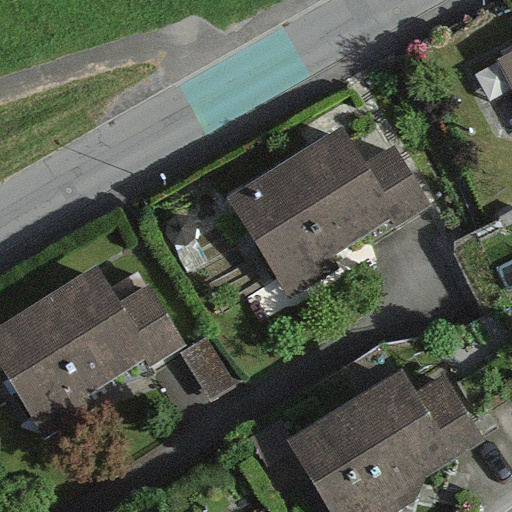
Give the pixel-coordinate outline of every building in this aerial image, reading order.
[(511,91),(511,53),(495,63),(511,91)] [(353,254),(346,241),(383,220),(389,230),(421,211),(386,153),(358,169),(340,140),(238,200),(292,290),(353,254)] [(106,401),(95,384),(147,352),(151,358),(185,338),(149,280),(121,297),(102,266),(0,328),(0,357),(49,436),(106,401)] [(207,331),(183,346),(213,394),(237,379),(207,331)] [(340,511),(379,511),(421,487),(413,473),(488,428),(447,358),(417,376),(405,356),(293,422),(288,414),(258,431),(271,452),(296,437),(340,511)] [(238,511),(237,508),(230,511),(201,511),(195,502),(177,511),(238,511)]
